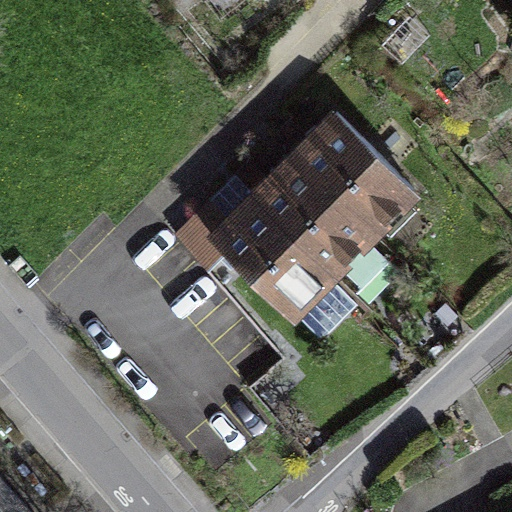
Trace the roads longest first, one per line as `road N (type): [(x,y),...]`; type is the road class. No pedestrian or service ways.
road 1 (residential): [(308,511),(511,324)]
road 2 (residential): [(0,337),(152,511)]
